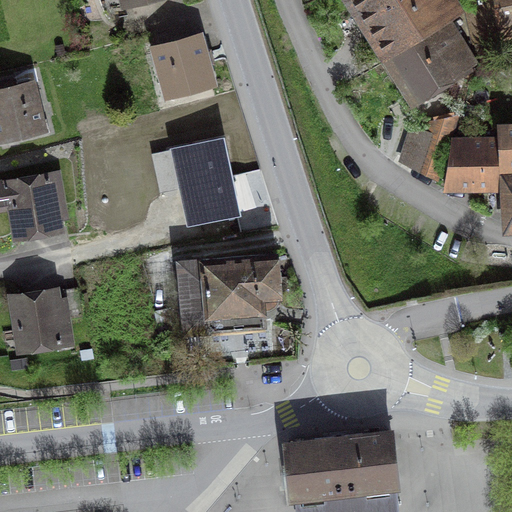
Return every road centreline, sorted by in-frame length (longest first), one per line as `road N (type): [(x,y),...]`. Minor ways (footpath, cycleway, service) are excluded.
road 1 (primary): [(235,0),(357,368)]
road 2 (residential): [(0,450),(250,425),(318,398),(357,368)]
road 3 (residential): [(511,241),(368,158),(344,125),(289,0)]
road 4 (residential): [(511,300),(410,321),(357,368)]
road 5 (primary): [(357,368),(458,400),(511,400)]
